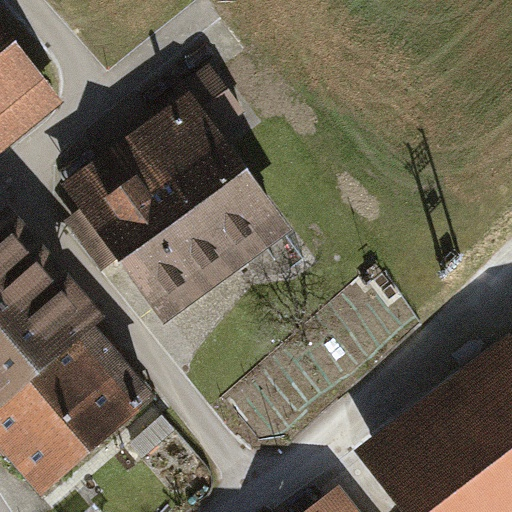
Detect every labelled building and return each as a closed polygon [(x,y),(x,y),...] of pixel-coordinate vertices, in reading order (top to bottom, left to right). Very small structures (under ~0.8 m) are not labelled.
[(0,146),(59,95),(0,27),(0,146)] [(113,257),(161,323),(290,231),(217,130),(240,113),(208,69),(57,178),(77,207),(61,219),(97,269),(113,257)] [(6,207),(0,211),(0,448),(38,495),(152,401),(85,320),(94,313),(6,207)] [(511,511),(511,340),(358,458),(399,511),(511,511)] [(164,417),(129,446),(144,463),(179,434),(164,417)] [(358,511),(341,490),(312,511),(358,511)]
